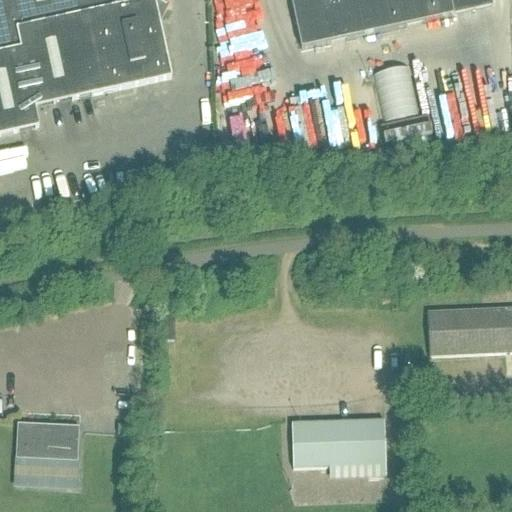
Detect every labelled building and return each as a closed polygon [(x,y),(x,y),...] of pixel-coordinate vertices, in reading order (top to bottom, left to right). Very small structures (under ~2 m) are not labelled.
[(0,0),(0,139),(39,131),(35,111),(173,81),(154,0),(0,0)] [(289,0),(301,53),(453,20),(452,18),(447,0),(289,0)] [(429,362),(511,357),(511,312),(427,317),(429,362)] [(292,473),(329,472),(385,470),(383,425),(291,428),(292,473)] [(15,463),(77,466),(79,430),(17,427),(15,463)]
